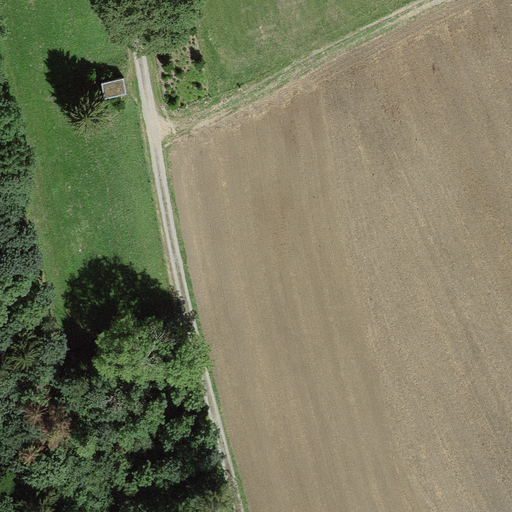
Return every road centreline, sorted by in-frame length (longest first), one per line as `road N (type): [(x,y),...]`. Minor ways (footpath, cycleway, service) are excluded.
road 1 (track): [(238,511),(178,270),(130,0)]
road 2 (track): [(154,135),(428,0)]
